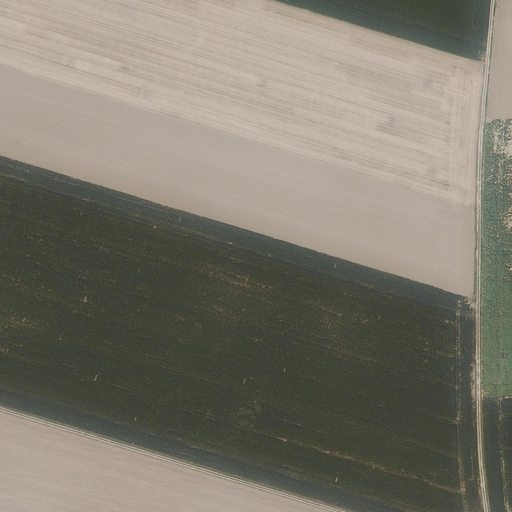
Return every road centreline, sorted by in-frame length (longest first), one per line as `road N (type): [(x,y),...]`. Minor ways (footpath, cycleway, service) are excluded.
road 1 (track): [(490,511),(479,215),(497,0)]
road 2 (track): [(327,511),(0,412)]
